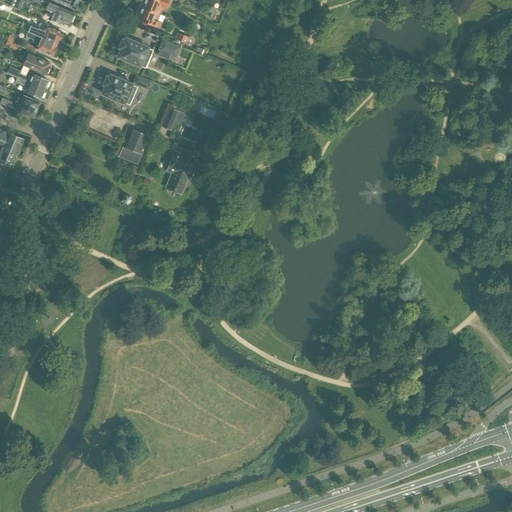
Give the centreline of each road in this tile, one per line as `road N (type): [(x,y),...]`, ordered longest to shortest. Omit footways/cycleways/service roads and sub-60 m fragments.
road 1 (primary): [(463,447),(287,511)]
road 2 (primary): [(344,511),(511,457)]
road 3 (residential): [(47,134),(104,0)]
